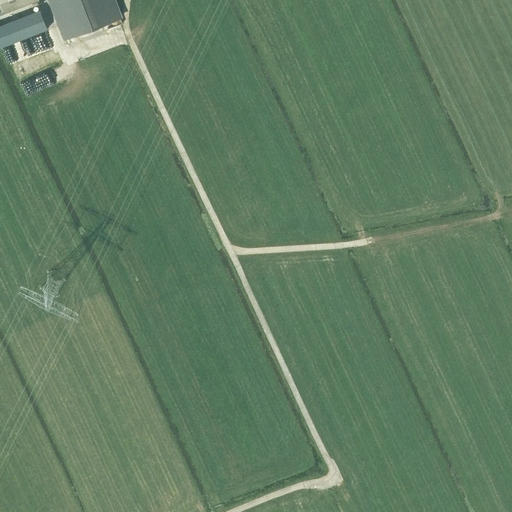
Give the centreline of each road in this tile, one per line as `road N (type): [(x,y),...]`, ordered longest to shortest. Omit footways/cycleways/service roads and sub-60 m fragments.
road 1 (track): [(126,0),(126,30),(331,465),(321,481),(232,511)]
road 2 (track): [(19,0),(10,10),(24,46),(75,50),(126,30)]
road 3 (track): [(229,250),(365,242)]
